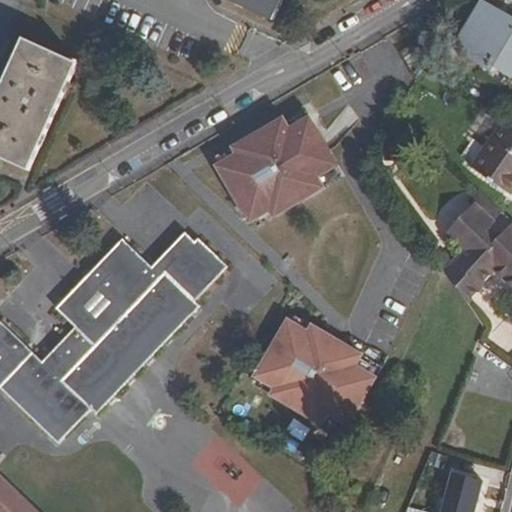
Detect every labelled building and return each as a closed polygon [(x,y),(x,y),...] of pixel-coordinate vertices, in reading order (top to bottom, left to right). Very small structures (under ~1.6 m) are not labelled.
[(244,0),(275,14),(281,0),(244,0)] [(492,0),(484,0),(483,3),(504,16),(508,10),(492,0)] [(483,3),(448,58),(479,79),(495,54),(511,64),(511,12),(508,10),(504,16),(483,3)] [(25,32),(0,85),(0,151),(29,164),(79,58),(25,32)] [(243,147),(223,159),(257,215),(277,202),(281,209),(331,179),(324,168),(344,155),(315,108),(295,120),(289,110),(239,140),(243,147)] [(511,181),(511,122),(502,115),(472,158),(510,185),(511,181)] [(511,213),(498,227),(487,216),(492,210),(475,194),(445,224),(462,241),(473,252),(478,247),(495,263),(511,279),(511,213)] [(93,406),(99,411),(204,301),(199,297),(234,260),(202,229),(198,233),(189,224),(154,259),(126,232),(59,301),(79,320),(45,356),(0,312),(0,382),(2,381),(62,438),(93,406)] [(473,252),(462,241),(451,251),(479,279),(495,263),(478,247),(473,252)] [(465,294),(479,279),(451,251),(443,243),(436,249),(465,294)] [(317,323),(297,311),(264,368),(285,380),(281,387),(331,416),(338,405),(358,416),(386,368),(365,357),(371,346),(321,317),(317,323)] [(45,511),(0,468),(0,511),(45,511)] [(477,511),(485,484),(455,476),(444,511),(477,511)]
